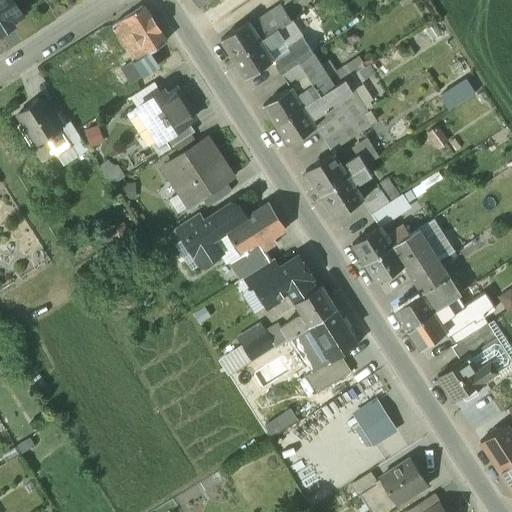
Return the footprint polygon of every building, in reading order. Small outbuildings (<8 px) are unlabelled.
[(11,0),(0,0),(0,33),(13,26),(10,22),(21,16),(11,0)] [(281,4),(251,24),(261,39),(265,37),(284,24),(291,20),(281,4)] [(165,42),(141,6),(112,25),(131,59),(141,75),(157,65),(149,52),(165,42)] [(248,20),(220,38),(233,58),(261,39),(251,24),(250,23),(248,20)] [(272,59),(274,62),(291,51),(287,45),(302,36),(291,20),(284,24),(287,29),(280,34),(284,38),(271,47),(269,43),(265,46),(273,59),(272,59)] [(284,24),(265,37),(269,43),(271,47),(284,38),(280,34),(287,29),(284,24)] [(291,51),(299,61),(313,52),(302,36),(287,45),(291,51)] [(265,37),(261,39),(265,46),(269,43),(265,37)] [(261,39),(233,58),(245,77),(272,59),(273,59),(265,46),(261,39)] [(274,62),(281,73),(299,61),(291,51),(274,62)] [(313,52),(299,61),(304,70),(303,71),(312,85),(313,85),(314,85),(314,86),(328,76),(313,52)] [(131,62),(120,69),(128,83),(141,75),(131,59),(129,60),(131,62)] [(299,61),(281,73),(287,82),(303,71),(304,70),(299,61)] [(303,71),(287,82),(290,86),(290,85),(297,96),(312,85),(303,71)] [(328,76),(314,86),(320,95),(334,85),(328,76)] [(339,81),(334,85),(320,95),(325,104),(326,106),(347,93),(339,81)] [(290,86),(263,104),(276,124),(303,105),(297,96),(290,85),(290,86)] [(312,85),(297,96),(303,105),(308,103),(320,95),(314,86),(314,85),(313,85),(312,85)] [(175,89),(163,97),(160,92),(137,107),(158,140),(163,138),(188,121),(193,118),(175,89)] [(347,93),(326,106),(332,115),(334,118),(340,128),(354,119),(365,112),(351,90),(347,93)] [(320,95),(308,103),(312,109),(313,112),(325,104),(320,95)] [(40,100),(18,114),(36,143),(46,137),(56,154),(69,146),(58,129),(40,100)] [(308,103),(303,105),(307,111),(312,109),(308,103)] [(303,105),(276,124),(288,143),(316,124),(307,111),(303,105)] [(334,118),(317,129),(323,139),(340,128),(334,118)] [(340,128),(323,139),(330,149),(344,140),(360,129),(354,119),(340,128)] [(188,121),(163,138),(169,147),(194,131),(188,121)] [(70,122),(58,129),(69,146),(75,155),(86,148),(70,122)] [(92,144),(102,141),(98,124),(87,128),(92,144)] [(206,138),(164,165),(182,192),(189,187),(196,199),(201,195),(223,181),(229,177),(213,154),(215,152),(206,138)] [(350,150),(337,158),(344,169),(348,166),(346,163),(358,155),(365,164),(377,156),(366,139),(350,150)] [(333,152),(337,158),(350,150),(344,140),(330,149),(333,152)] [(333,152),(305,170),(320,193),(348,175),(344,169),(337,158),(333,152)] [(358,155),(346,163),(348,166),(352,172),(365,164),(358,155)] [(365,164),(352,172),(356,179),(358,182),(371,174),(365,164)] [(348,166),(344,169),(348,175),(352,172),(348,166)] [(352,172),(348,175),(352,182),(356,179),(352,172)] [(348,175),(320,193),(335,216),(362,198),(354,185),(352,182),(348,175)] [(223,181),(201,195),(208,206),(231,192),(223,181)] [(382,191),(364,203),(370,213),(388,201),(382,191)] [(388,201),(370,213),(376,222),(384,216),(388,221),(397,215),(388,201)] [(244,217),(224,230),(225,231),(240,255),(257,244),(262,251),(263,250),(275,242),(272,237),(284,229),(267,203),(244,217)] [(204,224),(184,237),(186,239),(192,248),(201,262),(202,265),(219,254),(220,253),(214,243),(215,238),(225,231),(224,230),(244,217),(243,216),(234,215),(236,207),(232,206),(204,224)] [(197,214),(178,226),(184,236),(184,237),(204,224),(197,214)] [(397,215),(388,221),(393,230),(403,224),(397,215)] [(393,230),(390,232),(392,235),(388,238),(392,244),(409,234),(403,224),(393,230)] [(380,225),(352,243),(364,262),(392,244),(388,238),(380,225)] [(392,244),(364,262),(377,282),(403,265),(406,269),(429,254),(435,263),(439,261),(418,228),(409,234),(392,244)] [(225,231),(215,238),(214,243),(220,253),(219,254),(220,257),(226,257),(229,262),(240,255),(225,231)] [(186,239),(176,245),(190,268),(201,262),(192,248),(186,239)] [(240,255),(229,262),(239,279),(243,277),(270,260),(270,259),(263,250),(262,251),(257,244),(240,255)] [(429,254),(406,269),(412,278),(435,263),(429,254)] [(270,260),(243,277),(251,288),(255,286),(254,285),(280,268),(273,257),(270,259),(270,260)] [(280,268),(254,285),(255,286),(267,305),(287,292),(294,302),(314,289),(307,279),(311,276),(298,257),(280,268)] [(435,263),(412,278),(418,287),(429,280),(432,284),(444,276),(444,277),(449,275),(439,261),(435,263)] [(444,276),(432,284),(429,280),(418,287),(420,291),(421,291),(435,311),(457,296),(456,294),(456,295),(444,277),(444,276)] [(314,289),(294,302),(304,318),(308,325),(335,308),(320,284),(314,289)] [(420,291),(394,309),(407,329),(435,311),(421,291),(420,291)] [(435,311),(407,329),(419,348),(444,332),(446,336),(448,335),(449,336),(473,320),(472,319),(488,309),(479,296),(463,306),(457,296),(435,311)] [(335,308),(308,325),(313,332),(323,349),(350,332),(335,308)] [(297,316),(280,327),(287,338),(297,332),(308,325),(304,318),(299,320),(297,316)] [(473,320),(449,336),(454,343),(478,328),(473,320)] [(261,323),(237,338),(242,347),(266,332),(261,323)] [(454,343),(451,345),(460,360),(465,356),(496,337),(488,323),(478,328),(454,343)] [(280,327),(271,333),(272,334),(269,336),(273,345),(274,346),(287,338),(280,327)] [(266,332),(242,347),(250,360),(273,345),(269,336),(266,332)] [(340,354),(357,343),(350,332),(323,349),(330,360),(340,354)] [(496,337),(465,356),(474,370),(490,360),(497,371),(508,363),(509,357),(496,337)] [(242,347),(220,362),(228,375),(250,360),(242,347)] [(317,392),(350,371),(340,354),(330,360),(306,375),(317,392)] [(460,360),(437,375),(453,400),(467,390),(472,387),(497,371),(490,360),(474,370),(465,356),(460,360)] [(472,387),(467,390),(470,395),(475,392),(472,387)] [(392,428),(375,401),(354,414),(371,441),(392,428)] [(262,427),(269,439),(298,422),(290,409),(262,427)] [(511,431),(506,423),(480,440),(496,466),(511,455),(511,431)] [(511,455),(496,466),(511,490),(511,455)] [(409,459),(379,478),(395,503),(425,484),(409,459)] [(368,471),(350,483),(357,495),(364,491),(376,483),(374,481),(368,471)] [(380,511),(395,503),(379,478),(374,481),(376,483),(364,491),(376,511),(380,511)] [(424,511),(427,510),(420,499),(400,511),(424,511)] [(427,510),(424,511),(443,511),(438,503),(427,510)]
